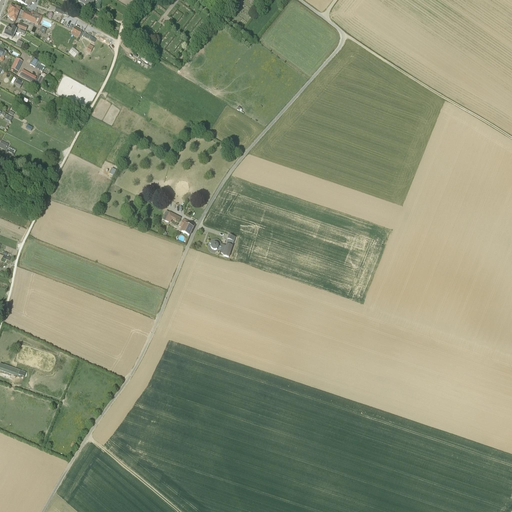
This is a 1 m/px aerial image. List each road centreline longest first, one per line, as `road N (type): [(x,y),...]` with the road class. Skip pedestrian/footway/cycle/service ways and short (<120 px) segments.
road 1 (unclassified): [(299,0),(342,41),(224,180),(133,371),(42,511)]
road 2 (track): [(342,35),(511,137)]
